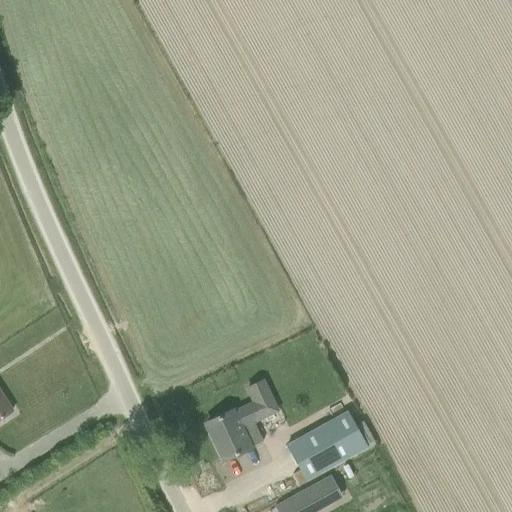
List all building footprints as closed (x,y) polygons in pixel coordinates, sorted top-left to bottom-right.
[(231,412),(223,415),(205,424),(223,461),(249,449),(249,448),(263,442),(253,422),(275,411),(261,382),(246,389),(253,403),(232,413),(231,412)] [(0,418),(12,411),(0,393),(0,418)] [(346,413),(286,445),(306,480),(365,448),(346,413)] [(229,504),(234,511),(281,511),(301,499),(283,470),(229,504)] [(331,477),(316,485),(327,506),(342,498),(331,477)]
